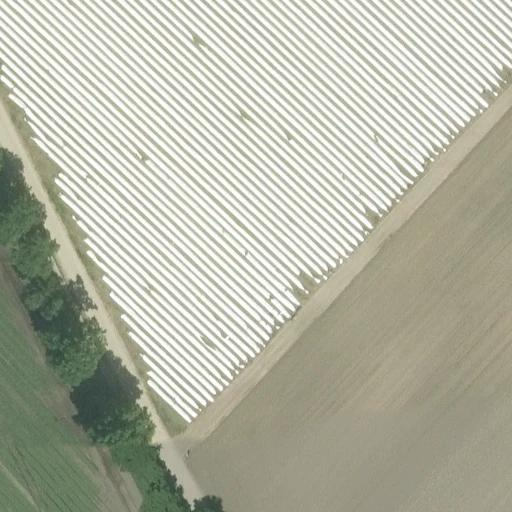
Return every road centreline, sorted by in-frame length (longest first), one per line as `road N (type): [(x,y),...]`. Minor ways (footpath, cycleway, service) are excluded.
road 1 (track): [(174,458),(511,87)]
road 2 (unclassified): [(201,511),(0,119)]
